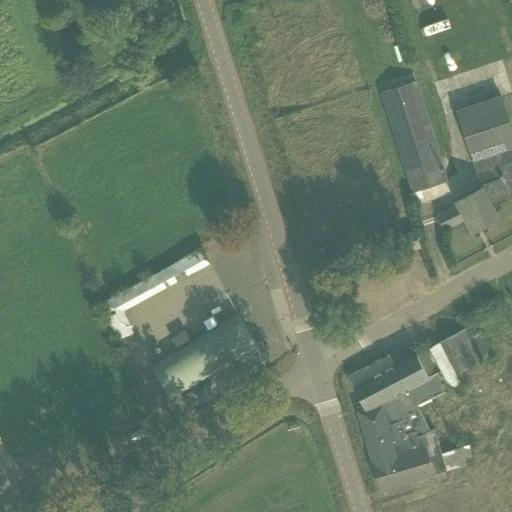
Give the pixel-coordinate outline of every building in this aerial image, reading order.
[(448,180),(417,80),(382,91),(413,191),(448,180)] [(511,160),(511,130),(500,94),(455,110),(481,185),(482,188),(491,205),(509,196),(499,165),(511,160)] [(473,232),(498,219),(491,205),(482,188),(457,200),(460,205),(437,217),(444,231),(466,219),(473,232)] [(402,253),(417,248),(421,247),(416,231),(397,237),(402,253)] [(191,273),(212,262),(205,247),(101,300),(121,338),(136,330),(125,307),(191,274),(191,273)] [(239,315),(237,316),(152,366),(171,399),(259,348),(239,315)] [(430,431),(418,406),(416,404),(471,377),(466,368),(482,359),(480,355),(487,352),(473,325),(354,387),(366,409),(358,411),(373,463),(372,463),(380,491),(435,477),(429,455),(441,452),(434,430),(430,431)] [(177,349),(191,341),(185,331),(171,339),(177,349)] [(473,464),(467,445),(441,452),(447,472),(473,464)]
